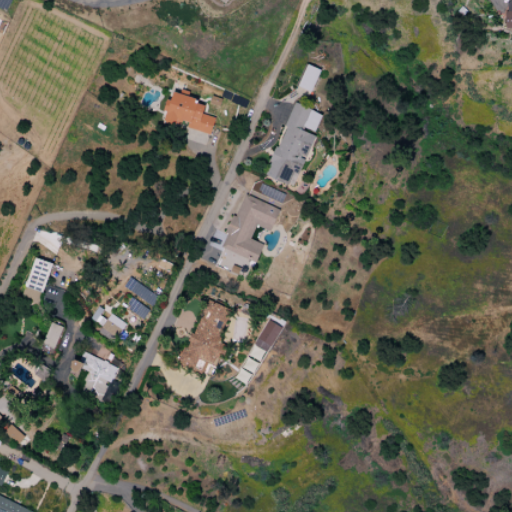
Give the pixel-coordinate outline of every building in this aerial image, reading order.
[(320,70),(306,65),(297,86),(310,92),(320,70)] [(214,118),(201,115),(204,106),(194,103),(196,99),(171,92),(169,100),(166,99),(161,120),(186,126),(186,129),(210,135),(214,118)] [(292,187),(303,158),(306,159),(315,134),(314,134),(321,114),(293,103),(265,176),(292,187)] [(279,209),(242,194),(220,248),(255,262),(262,244),(250,239),(255,226),(270,232),(279,209)] [(24,287),(42,293),(51,264),(34,258),(24,287)] [(143,320),(149,309),(130,299),(125,309),(143,320)] [(216,366),(223,345),(215,342),(221,322),(224,323),(229,308),(202,300),(181,366),(193,370),(196,360),(216,366)] [(110,314),(108,317),(96,310),(90,319),(100,325),(96,332),(113,342),(125,324),(110,314)] [(253,345),(267,353),(281,328),(267,320),(253,345)] [(54,349),(62,328),(51,323),(42,344),(54,349)] [(117,367),(82,353),(78,363),(72,361),(69,367),(85,374),(78,392),(100,401),(107,382),(111,383),(117,367)] [(0,428),(17,444),(24,437),(7,421),(0,428)] [(0,511),(31,511),(0,497),(0,511)]
